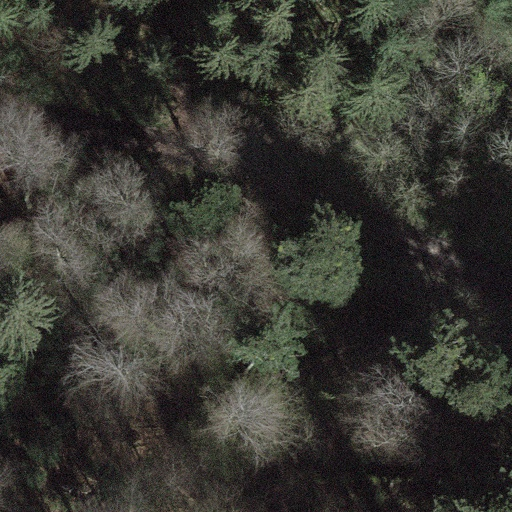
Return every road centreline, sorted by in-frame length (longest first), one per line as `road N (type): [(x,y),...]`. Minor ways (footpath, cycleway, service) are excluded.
road 1 (track): [(511,285),(326,205),(0,100)]
road 2 (track): [(452,254),(343,0)]
